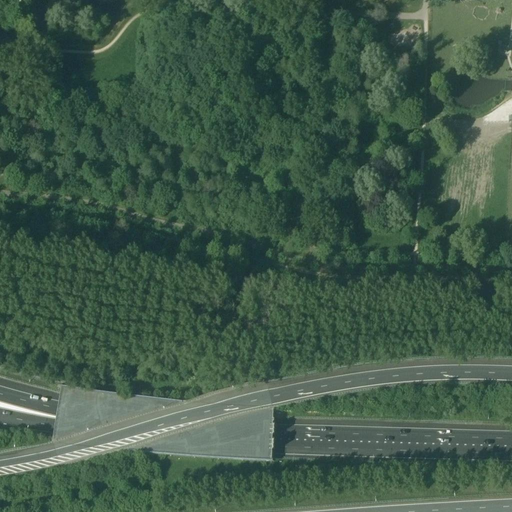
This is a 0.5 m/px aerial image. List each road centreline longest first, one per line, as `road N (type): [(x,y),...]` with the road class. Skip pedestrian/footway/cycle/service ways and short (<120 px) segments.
road 1 (motorway): [(511,375),(354,380),(0,465)]
road 2 (unknown): [(511,283),(307,273),(0,205)]
road 3 (motorway): [(511,445),(152,430)]
road 4 (motorway): [(152,430),(0,394)]
road 5 (motorway): [(152,430),(0,414)]
